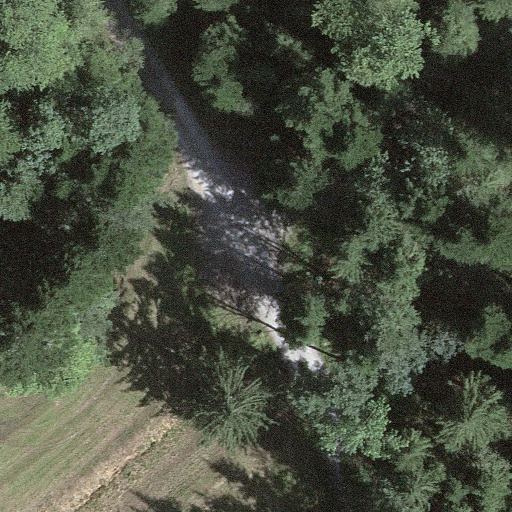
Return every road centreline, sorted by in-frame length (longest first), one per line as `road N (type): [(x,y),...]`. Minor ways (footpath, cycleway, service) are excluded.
road 1 (unclassified): [(111,0),(146,48),(241,231),(346,511)]
road 2 (track): [(241,231),(511,30)]
